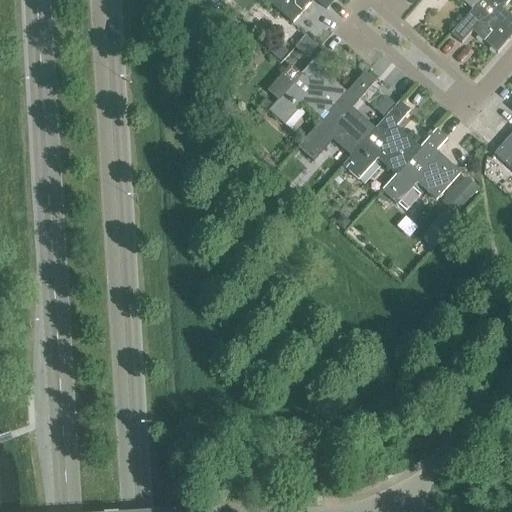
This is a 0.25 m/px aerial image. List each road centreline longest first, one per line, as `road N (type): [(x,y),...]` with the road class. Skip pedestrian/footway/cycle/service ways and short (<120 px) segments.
road 1 (secondary): [(136,511),(104,0)]
road 2 (secondary): [(33,0),(65,511)]
road 3 (residential): [(368,20),(469,99),(511,56)]
